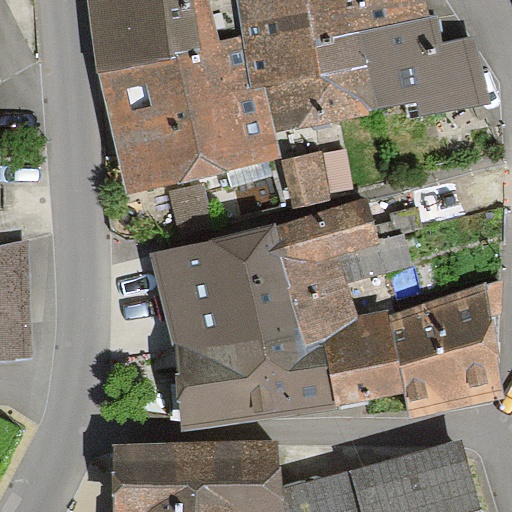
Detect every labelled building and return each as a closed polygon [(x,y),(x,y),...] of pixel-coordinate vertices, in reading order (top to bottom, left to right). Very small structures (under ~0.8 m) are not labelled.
[(93,0),(107,65),(189,41),(182,0),(93,0)] [(224,0),(182,0),(189,41),(107,65),(134,189),(265,152),(259,121),(253,84),(237,87),(233,61),(224,0)] [(318,0),(224,0),(233,61),(345,37),(345,27),(320,27),(318,0)] [(318,0),(320,27),(345,27),(417,9),(415,0),(318,0)] [(350,108),(399,92),(402,114),(477,98),(464,24),(426,28),(427,5),(417,9),(345,27),(345,37),(350,108)] [(350,108),(345,37),(233,61),(237,87),(253,84),(259,121),(350,108)] [(274,200),(316,198),(314,151),(272,152),(274,200)] [(265,266),(327,251),(340,276),(407,262),(395,227),(363,232),(354,210),(263,236),(265,266)] [(265,266),(263,236),(259,214),(138,245),(151,314),(162,318),(237,310),(280,310),(265,266)] [(16,240),(0,240),(0,355),(23,353),(16,240)] [(313,390),(388,378),(378,309),(347,314),(340,276),(327,251),(265,266),(280,310),(306,355),(313,390)] [(395,410),(491,387),(498,271),(455,275),(378,309),(388,378),(395,410)] [(306,355),(280,310),(237,310),(162,318),(166,338),(155,342),(167,423),(316,401),(313,390),(306,355)] [(338,460),(348,511),(463,511),(444,430),(338,460)] [(116,511),(265,511),(263,482),(262,448),(120,454),(116,511)] [(348,511),(338,460),(263,482),(265,511),(348,511)]
